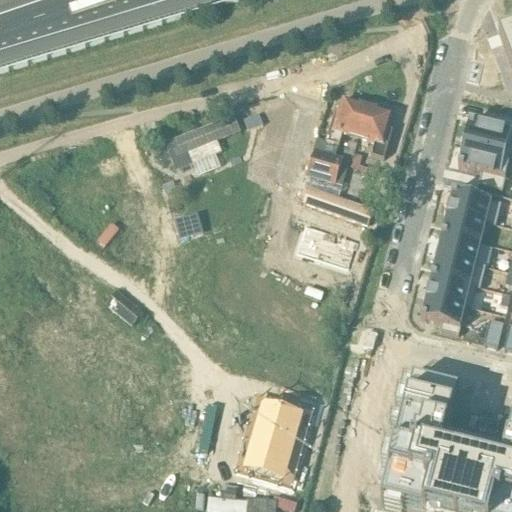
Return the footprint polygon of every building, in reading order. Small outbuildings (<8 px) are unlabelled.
[(511,32),(500,37),(511,67),(511,69),(511,32)] [(358,141),(368,110),(343,102),(338,117),(335,116),(327,145),(318,142),(315,154),(335,160),(342,137),(358,141)] [(267,105),(256,111),(262,121),(269,118),(271,111),(267,105)] [(368,110),(358,141),(375,147),(371,159),(383,162),(392,133),(388,132),(393,117),(368,110)] [(258,116),(243,122),(248,134),(263,128),(258,116)] [(470,126),(464,150),(506,160),(511,138),(511,123),(496,120),(492,132),(470,126)] [(212,130),(167,148),(177,173),(221,155),(217,144),(237,136),(240,134),(242,133),(242,131),(242,129),(242,126),(240,123),(238,122),(236,121),(232,122),(212,130)] [(464,150),(458,173),(481,178),(478,191),(502,197),(506,183),(501,182),(506,160),(464,150)] [(335,188),(343,163),(315,154),(307,179),(335,188)] [(173,186),(162,189),(167,202),(177,198),(173,186)] [(453,197),(447,218),(486,228),(491,206),(453,197)] [(198,218),(174,225),(180,245),(203,238),(198,218)] [(447,218),(442,239),(481,249),(486,228),(447,218)] [(306,227),(293,266),(351,284),(361,245),(306,227)] [(121,241),(113,231),(91,249),(99,259),(107,267),(112,261),(106,254),(121,241)] [(442,239),(437,260),(476,270),(481,249),(442,239)] [(437,260),(432,281),(471,291),(476,270),(437,260)] [(432,281),(427,302),(465,312),(471,291),(432,281)] [(143,317),(117,295),(106,308),(132,331),(143,317)] [(503,299),(500,310),(508,312),(511,301),(503,299)] [(427,302),(421,324),(442,329),(442,330),(441,336),(452,338),(452,339),(458,341),(465,312),(427,302)] [(490,327),(484,350),(498,353),(503,330),(490,327)] [(373,355),(377,339),(366,336),(362,352),(373,355)] [(413,382),(382,510),(388,511),(511,511),(511,432),(504,464),(445,449),(459,393),(413,382)] [(256,406),(233,487),(295,502),(315,421),(256,406)]
